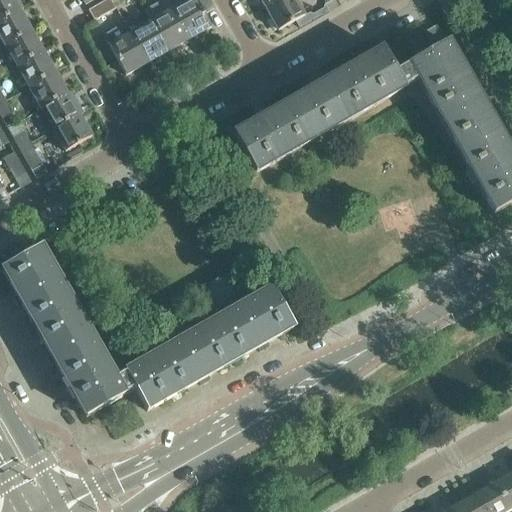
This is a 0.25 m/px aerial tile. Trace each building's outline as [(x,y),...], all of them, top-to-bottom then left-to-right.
[(0,0),(0,22),(19,12),(22,10),(16,0),(0,0)] [(93,22),(104,16),(115,10),(109,0),(106,0),(98,5),(87,11),(93,22)] [(150,23),(167,53),(189,40),(172,11),(166,0),(144,12),(150,23)] [(166,0),(172,11),(189,40),(210,28),(194,0),(190,0),(180,6),(176,0),(166,0)] [(258,0),(265,11),(283,0),(258,0)] [(277,32),(303,17),(293,0),(283,0),(265,11),(277,32)] [(0,40),(4,48),(31,33),(19,12),(0,22),(0,40)] [(123,24),(129,35),(146,65),(167,53),(150,23),(138,30),(132,19),(123,24)] [(139,69),(146,65),(129,35),(123,24),(102,37),(125,77),(139,69)] [(445,41),(436,26),(423,33),(431,49),(445,41)] [(43,54),(31,33),(4,48),(16,69),(43,54)] [(446,45),(394,73),(381,52),(351,69),(373,107),(417,82),(425,96),(463,74),(446,45)] [(16,69),(28,90),(55,75),(43,54),(16,69)] [(325,79),(315,85),(317,88),(292,103),(314,141),(373,107),(351,69),(327,83),(325,79)] [(487,107),(481,97),(477,99),(463,74),(425,96),(459,155),(497,134),(483,109),(487,107)] [(40,111),(67,96),(55,75),(28,90),(40,111)] [(52,132),(79,117),(78,116),(82,115),(75,102),(71,104),(67,96),(40,111),(41,113),(36,116),(46,135),(52,132)] [(0,118),(1,119),(12,113),(5,102),(0,105),(0,118)] [(268,116),(266,113),(256,118),(258,122),(233,136),(255,175),(314,141),(292,103),(268,116)] [(64,153),(91,138),(79,117),(52,132),(64,153)] [(19,151),(29,145),(23,133),(12,140),(19,151)] [(493,215),(511,203),(511,157),(511,158),(497,134),(459,155),(493,215)] [(31,172),(41,166),(29,145),(19,151),(31,172)] [(19,189),(30,183),(14,156),(4,162),(19,189)] [(17,308),(21,306),(38,336),(76,315),(39,250),(1,271),(16,296),(12,299),(17,308)] [(266,344),(291,329),(270,291),(210,325),(232,363),(256,349),(259,353),(268,348),(266,344)] [(51,367),(55,365),(69,391),(108,370),(76,315),(38,336),(49,355),(45,358),(51,367)] [(151,359),(173,397),(197,383),(200,387),(209,381),(207,377),(232,363),(210,325),(151,359)] [(69,391),(85,419),(134,391),(146,412),(173,397),(151,359),(114,380),(108,370),(69,391)] [(511,474),(494,484),(509,511),(511,509),(511,474)] [(481,511),(507,511),(509,511),(494,484),(473,496),(481,511)] [(481,511),(473,496),(452,509),(453,511),(481,511)]
